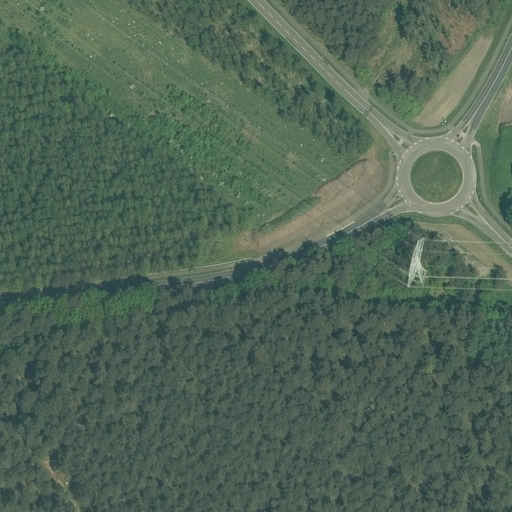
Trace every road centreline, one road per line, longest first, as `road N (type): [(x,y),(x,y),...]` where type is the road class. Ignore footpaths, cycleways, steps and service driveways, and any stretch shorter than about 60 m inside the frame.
road 1 (tertiary): [(406,194),(330,241),(259,270),(0,308)]
road 2 (tertiary): [(255,0),(412,151)]
road 3 (track): [(0,380),(61,492)]
road 4 (tertiary): [(511,41),(452,148)]
